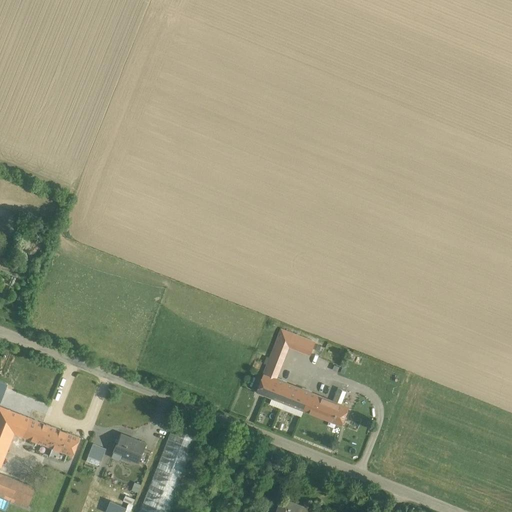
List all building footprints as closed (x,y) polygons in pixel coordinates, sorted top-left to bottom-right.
[(315,343),(281,330),(274,348),(286,353),(289,346),(310,354),(310,355),(315,343)] [(286,353),(274,348),(264,374),(275,379),(286,353)] [(275,379),(264,374),(257,391),(304,410),(310,393),(275,379)] [(346,391),(338,388),(333,402),(341,405),(346,391)] [(333,402),(310,393),(304,410),(342,425),(349,408),(341,405),(333,402)] [(43,414),(0,397),(0,428),(11,433),(29,440),(35,423),(39,424),(43,414)] [(35,423),(29,440),(52,449),(58,432),(39,424),(35,423)] [(0,428),(0,460),(11,433),(0,428)] [(171,428),(139,511),(172,511),(200,439),(171,428)] [(77,439),(58,432),(52,449),(70,456),(77,439)] [(142,447),(117,437),(110,454),(135,464),(141,451),(142,447)] [(202,441),(194,462),(202,465),(210,444),(202,441)] [(99,465),(105,446),(91,442),(85,461),(99,465)] [(141,451),(135,464),(141,466),(146,453),(141,451)] [(202,470),(192,467),(189,475),(192,476),(191,479),(195,480),(196,477),(199,478),(202,470)] [(33,488),(0,474),(0,497),(25,507),(33,488)] [(133,504),(135,499),(126,495),(124,500),(133,504)] [(105,511),(107,511),(128,511),(131,508),(109,499),(105,511)] [(315,511),(283,500),(278,511),(315,511)]
